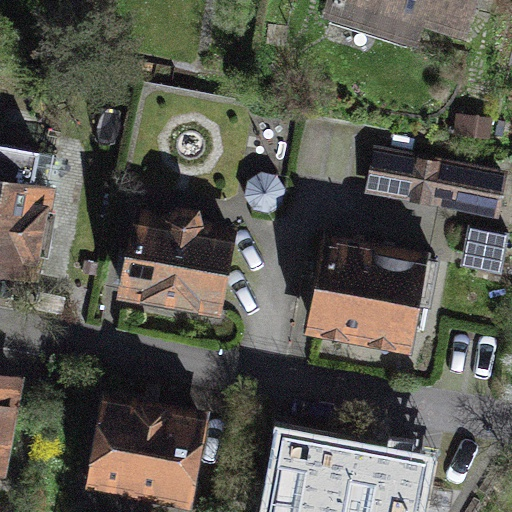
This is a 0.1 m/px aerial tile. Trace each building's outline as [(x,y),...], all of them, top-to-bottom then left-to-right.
[(494,0),(336,0),(332,17),(480,57),(494,0)] [(371,149),(366,197),(502,212),(507,164),(371,149)] [(67,206),(0,195),(0,291),(52,300),(67,206)] [(240,231),(132,210),(115,295),(224,316),(240,231)] [(440,263),(329,240),(309,335),(421,358),(440,263)] [(27,392),(0,386),(0,480),(7,482),(27,392)] [(211,422),(99,408),(88,494),(200,508),(211,422)] [(350,511),(360,461),(282,448),(270,511),(350,511)] [(431,511),(438,475),(360,461),(350,511),(431,511)]
